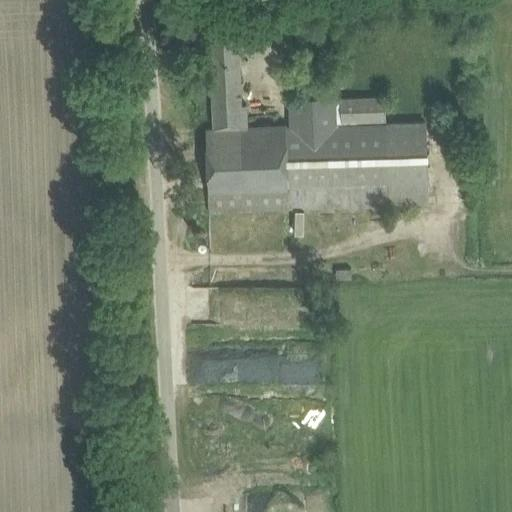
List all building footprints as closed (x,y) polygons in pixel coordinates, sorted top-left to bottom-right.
[(210,37),(238,36),(259,35),(258,15),(237,16),(237,15),(209,16),(210,37)] [(210,37),(211,70),(239,70),(238,36),(210,37)] [(286,58),(287,80),(301,80),(301,58),(286,58)] [(211,70),(214,127),(246,126),(245,103),(241,103),(239,70),(211,70)] [(290,126),(285,126),(288,206),(288,207),(427,203),(424,121),(384,122),(383,96),(335,98),(335,95),(289,97),(290,126)] [(246,126),(214,127),(205,127),(209,209),(288,206),(285,126),(285,124),(246,126)] [(336,277),(350,278),(350,267),(335,267),(336,277)] [(279,381),(281,349),(240,348),(238,379),(279,381)]
